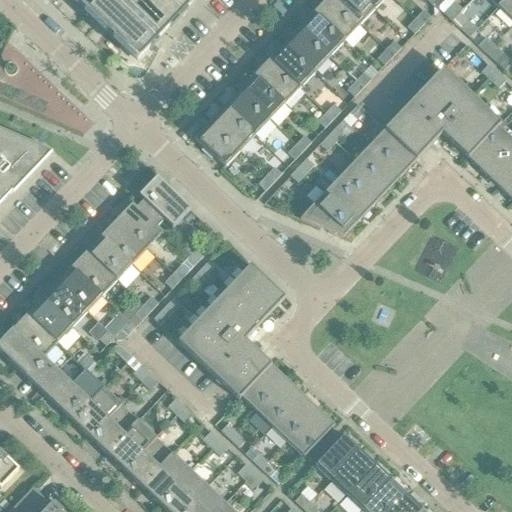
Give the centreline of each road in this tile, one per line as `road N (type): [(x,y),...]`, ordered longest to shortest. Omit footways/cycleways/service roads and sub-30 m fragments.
road 1 (residential): [(326,306),(287,351),(460,511)]
road 2 (residential): [(511,247),(440,183),(326,306)]
road 3 (residential): [(135,128),(326,306)]
road 4 (residential): [(135,128),(0,270)]
road 5 (residential): [(0,0),(135,128)]
road 6 (residential): [(256,0),(135,128)]
road 7 (residential): [(0,412),(104,511)]
